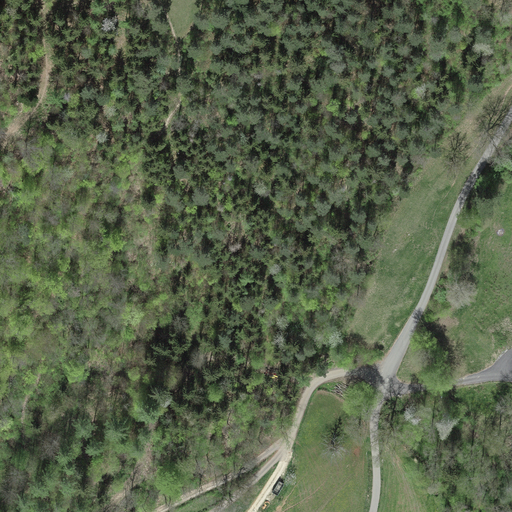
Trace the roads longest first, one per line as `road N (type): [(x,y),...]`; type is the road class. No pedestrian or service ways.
road 1 (unclassified): [(511,111),(464,195),(386,378)]
road 2 (track): [(0,152),(41,98),(45,16),(83,0)]
road 3 (track): [(286,443),(158,511)]
road 4 (unclassified): [(373,511),(374,411),(386,378)]
road 5 (track): [(383,384),(511,376)]
